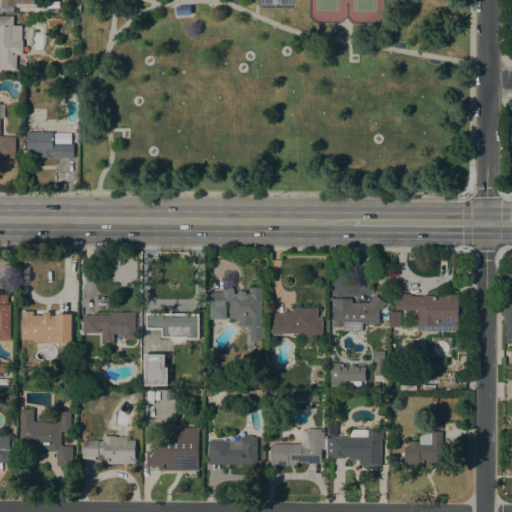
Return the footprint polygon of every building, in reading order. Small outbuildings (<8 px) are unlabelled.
[(70,12),(70,6),(72,6),(72,3),(76,3),(76,6),(80,6),(80,12),(70,12)] [(190,5),(191,14),(176,15),(176,6),(190,5)] [(0,15),(13,15),(13,25),(22,25),(22,40),(23,40),(23,54),(16,54),(16,70),(0,70),(0,15)] [(15,158),(0,158),(0,104),(4,104),(4,118),(0,118),(0,136),(15,136),(15,158)] [(53,143),(73,143),(73,157),(50,157),(50,158),(40,158),(40,154),(27,154),(27,132),(53,132),(53,133),(53,143)] [(511,343),(505,343),(505,322),(503,322),(504,290),(505,290),(505,285),(511,285),(511,343)] [(250,293),(250,287),(261,287),(262,316),(263,316),(264,335),(261,335),(261,342),(250,342),(250,323),(248,323),(248,325),(243,325),(243,323),(238,323),(238,319),(229,319),(229,301),(224,301),(224,305),(205,305),(205,293),(209,293),(209,292),(222,292),(222,289),(225,286),(231,286),(234,289),(234,293),(237,293),(237,291),(245,291),(245,293),(250,293)] [(417,309),(394,309),(395,293),(411,293),(411,296),(422,296),(422,295),(433,295),(433,296),(442,296),(442,293),(458,294),(458,297),(457,331),(417,330),(417,309)] [(0,294),(7,294),(7,304),(11,304),(11,322),(13,322),(13,333),(11,333),(11,340),(0,340),(0,294)] [(369,303),(374,295),(386,303),(379,312),(379,317),(380,317),(380,322),(378,322),(378,323),(362,323),(362,331),(342,331),(342,326),(333,326),(333,298),(351,299),(351,303),(369,303)] [(317,308),(317,318),(322,318),(322,340),(305,340),(305,333),(270,333),(270,313),(283,313),(283,311),(292,311),(292,308),(317,308)] [(399,327),(390,327),(390,311),(399,311),(399,327)] [(113,344),(101,344),(101,329),(98,329),(98,333),(83,333),(83,334),(78,334),(78,329),(82,329),(82,315),(110,315),(110,312),(132,312),(135,312),(135,338),(123,338),(123,333),(113,333),(113,338),(113,344)] [(71,342),(66,342),(66,347),(58,347),(58,342),(56,342),(56,338),(49,338),(48,340),(35,339),(35,337),(21,337),(21,313),(71,314),(71,342)] [(199,313),(199,339),(187,339),(187,337),(161,337),(161,329),(146,329),(146,313),(199,313)] [(373,351),(384,351),(384,371),(380,371),(380,375),(374,375),(374,371),(373,371),(373,351)] [(165,354),(165,367),(168,367),(168,386),(144,385),(145,354),(165,354)] [(0,363),(9,363),(9,371),(0,371),(0,363)] [(329,363),(340,363),(340,367),(348,366),(348,364),(355,364),(355,366),(365,366),(365,374),(366,374),(366,380),(365,380),(365,381),(358,381),(358,380),(355,380),(355,385),(342,386),(342,381),(340,381),(340,386),(330,386),(329,363)] [(74,374),(74,386),(63,386),(63,375),(74,374)] [(59,421),(59,411),(71,411),(71,431),(61,431),(61,445),(72,445),(72,466),(57,466),(57,451),(48,451),(48,448),(43,448),(43,451),(20,451),(20,409),(33,409),(33,421),(59,421)] [(349,437),(349,429),(382,430),(382,439),(381,439),(381,466),(362,465),(362,459),(349,459),(349,457),(344,457),(344,458),(331,458),(331,456),(328,456),(328,438),(329,438),(329,435),(328,435),(328,422),(336,422),(336,435),(335,435),(335,436),(349,437)] [(198,470),(179,470),(179,469),(160,469),(160,466),(147,466),(147,452),(159,452),(159,433),(180,434),(180,427),(199,428),(198,470)] [(300,444),(306,438),(306,428),(324,428),(324,439),(326,439),(326,456),(321,456),(321,463),(305,463),(305,462),(298,462),(293,465),(272,466),(271,444),(300,444)] [(442,445),(453,445),(453,463),(429,463),(429,460),(423,460),(423,464),(404,464),(404,446),(405,446),(405,441),(419,441),(419,436),(431,432),(431,431),(442,431),(442,445)] [(0,436),(9,436),(9,440),(12,440),(12,444),(9,444),(9,451),(12,451),(12,454),(9,454),(9,462),(0,462),(0,436)] [(103,454),(98,454),(98,456),(82,456),(82,440),(98,440),(98,441),(102,441),(102,436),(116,436),(116,437),(127,437),(127,440),(135,440),(135,458),(136,458),(136,463),(103,464),(103,454)] [(239,441),(239,437),(257,437),(257,464),(208,464),(208,440),(239,441)]
